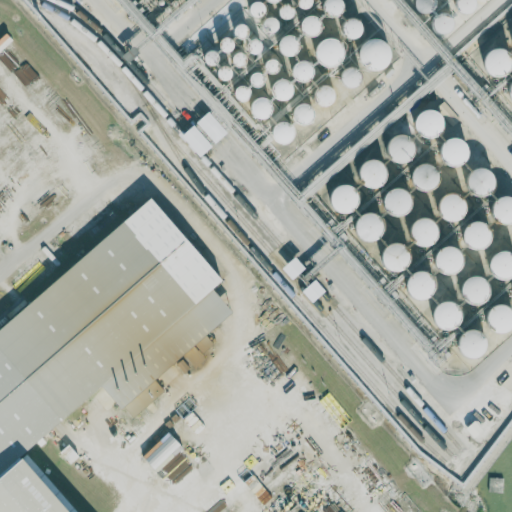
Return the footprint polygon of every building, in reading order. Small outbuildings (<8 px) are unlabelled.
[(305,8),(318,7),(317,0),(314,0),(305,1),(305,8)] [(348,13),(349,0),(330,0),(330,13),(348,13)] [(438,0),(421,0),(421,12),(439,12),(438,0)] [(482,0),(464,0),(465,13),(482,13),(482,0)] [(255,2),(255,15),(269,15),(268,2),(255,2)] [(285,7),(286,18),(300,18),(299,6),(285,7)] [(313,14),(304,27),(319,36),(327,24),(313,14)] [(457,34),(460,19),(442,15),(439,29),(457,34)] [(273,29),(283,28),(281,16),(272,17),(273,29)] [(354,40),(370,34),(365,19),(349,24),(354,40)] [(252,27),(242,23),(237,34),(248,38),(252,27)] [(306,44),(292,34),(282,49),(296,58),(306,44)] [(336,35),(319,51),(336,67),(352,52),(336,35)] [(235,37),(224,39),(227,52),(238,50),(235,37)] [(378,62),(379,67),(396,65),(393,40),(364,43),(366,63),(378,62)] [(511,48),(494,48),(492,74),(511,75),(511,48)] [(221,64),(221,50),(209,50),(209,64),(221,64)] [(489,62),(495,60),(500,60),(505,62),(509,67),(510,74),(509,80),(504,85),(499,87),(493,87),(488,85),(484,79),(482,73),(483,68),(486,64),(489,62)] [(304,63),(302,77),(316,79),(318,65),(304,63)] [(235,80),(236,69),(223,68),(222,79),(235,80)] [(362,88),(368,75),(351,68),(346,81),(362,88)] [(266,83),(267,73),(256,73),(256,83),(266,83)] [(300,98),(298,83),(281,85),(282,99),(300,98)] [(342,99),(336,84),(320,91),(326,106),(342,99)] [(252,86),(239,88),(241,100),(254,98),(252,86)] [(258,118),(275,119),(275,102),(259,101),(258,118)] [(299,106),(300,122),(317,120),(316,105),(299,106)] [(427,138),(451,131),(444,108),(421,115),(427,138)] [(201,156),(229,133),(212,112),(184,135),(201,156)] [(420,122),(426,120),(432,120),(436,122),(440,127),(442,134),(440,140),(436,145),(431,147),(424,147),(419,145),(415,139),(414,133),(415,128),(417,124),(420,122)] [(278,127),(281,144),(300,141),(298,124),(278,127)] [(421,159),(416,134),(393,140),(399,164),(421,159)] [(459,168),(477,152),(462,134),(444,150),(459,168)] [(390,149),(396,147),(402,147),(406,149),(411,154),(412,161),(411,167),(406,172),(401,174),(395,174),(390,172),(385,166),(384,160),(385,155),(388,151),(390,149)] [(445,153),(451,151),(457,151),(461,153),(465,158),(467,165),(465,171),(461,176),(456,178),(449,178),(444,176),(440,170),(439,164),(440,159),(442,155),(445,153)] [(390,162),(367,162),(368,188),(390,187),(390,162)] [(419,165),(418,188),(443,189),(444,166),(419,165)] [(362,172),(368,170),(374,171),(378,173),(382,178),(384,185),(382,190),(378,196),(373,198),(366,198),(361,195),(357,189),(356,183),(357,179),(359,175),(362,172)] [(475,170),(476,194),(500,193),(499,170),(475,170)] [(415,176),(421,174),(427,174),(431,176),(436,181),(437,188),(436,194),(431,199),(426,201),(419,201),(415,198),(410,193),(409,187),(410,182),(413,178),(415,176)] [(472,180),(478,178),(484,178),(488,180),(492,185),(494,193),(492,198),(488,203),(483,206),(476,205),(471,203),(467,197),(466,191),(467,186),(469,183),(472,180)] [(337,187),(339,214),(362,212),(360,185),(337,187)] [(335,199),(341,197),(347,197),(351,199),(355,204),(357,211),(355,217),(351,222),(346,224),(339,224),(334,221),(330,216),(329,209),(330,205),(332,201),(335,199)] [(387,199),(393,197),(399,197),(403,199),(408,204),(409,212),(408,217),(403,222),(398,225),(392,224),(387,222),(382,216),(381,210),(382,206),(385,202),(387,199)] [(0,328),(148,200),(218,284),(0,472),(0,328)] [(443,205),(449,203),(455,203),(459,205),(463,210),(465,217),(463,223),(459,228),(454,230),(447,230),(442,228),(438,222),(437,216),(438,211),(440,208),(443,205)] [(496,210),(502,207),(508,208),(511,210),(511,233),(507,235),(501,235),(496,232),(491,227),(490,220),(491,216),(494,212),(496,210)] [(359,222),(368,244),(391,234),(382,212),(359,222)] [(417,242),(438,248),(444,225),(424,220),(417,242)] [(498,227),(476,220),(468,243),(490,251),(498,227)] [(360,226),(366,224),(371,224),(376,226),(380,231),(381,239),(380,244),(375,249),(370,252),(364,251),(359,249),(354,243),(353,237),(354,232),(357,229),(360,226)] [(415,233),(421,230),(427,231),(431,233),(435,238),(437,245),(435,251),(431,256),(425,258),(419,258),(414,255),(410,250),(409,243),(410,239),(412,235),(415,233)] [(468,234),(474,232),(480,232),(484,234),(488,239),(490,246),(488,252),(484,257),(479,259),(472,259),(467,257),(463,251),(462,245),(463,240),(465,236),(468,234)] [(412,246),(389,246),(389,271),(412,271),(412,246)] [(441,271),(467,272),(468,250),(442,248),(441,271)] [(386,257),(392,255),(398,256),(402,258),(406,263),(408,270),(406,276),(402,281),(397,283),(390,283),(385,280),(381,274),(380,268),(381,264),(383,260),(386,257)] [(285,268),(295,280),(308,269),(298,257),(285,268)] [(439,261),(445,259),(451,259),(455,261),(459,266),(461,273),(459,279),(455,284),(449,286),(443,286),(438,284),(434,278),(433,272),(434,267),(436,263),(439,261)] [(494,265),(501,263),(506,263),(510,265),(511,267),(511,286),(510,288),(505,291),(499,290),(494,288),(489,282),(488,276),(489,272),(492,268),(494,265)] [(443,290),(430,270),(411,283),(423,303),(443,290)] [(468,296),(476,296),(476,303),(492,304),(494,278),(470,277),(468,296)] [(328,291),(318,280),(305,292),(315,303),(328,291)] [(410,286),(416,284),(422,284),(426,286),(431,291),(432,299),(431,304),(426,309),(421,312),(415,311),(410,309),(405,303),(404,297),(405,293),(408,289),(410,286)] [(465,289),(471,287),(477,287),(481,289),(485,294),(487,302),(485,307),(481,312),(476,315),(469,314),(464,312),(460,306),(459,300),(460,296),(462,292),(465,289)] [(506,336),(511,331),(511,307),(508,302),(491,316),(506,336)] [(443,329),(466,326),(464,304),(440,306),(443,329)] [(438,317),(444,315),(450,315),(454,317),(458,322),(460,329),(458,335),(454,340),(448,342),(442,342),(437,340),(433,334),(432,328),(433,323),(435,319),(438,317)] [(491,320),(497,318),(502,318),(507,320),(511,325),(511,332),(511,338),(506,343),(501,345),(495,345),(490,343),(485,337),(484,331),(485,326),(488,322),(491,320)] [(483,329),(463,341),(476,362),(496,350),(483,329)] [(462,346),(468,344),(474,344),(478,346),(483,351),(484,358),(482,364),(478,369),(473,371),(466,371),(461,369),(457,363),(456,357),(457,352),(460,348),(462,346)] [(158,472),(184,447),(172,435),(147,459),(158,472)] [(0,511),(0,478),(25,457),(71,511),(0,511)]
